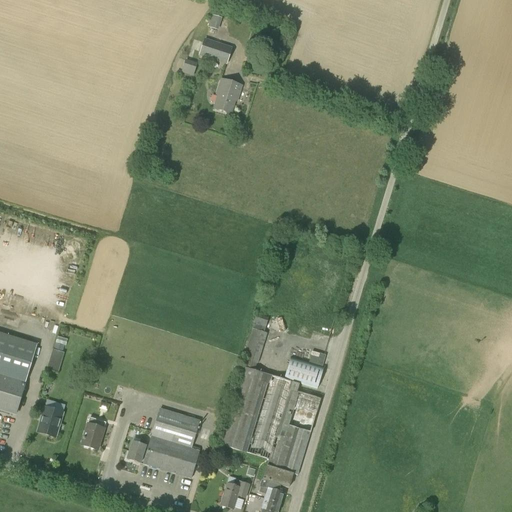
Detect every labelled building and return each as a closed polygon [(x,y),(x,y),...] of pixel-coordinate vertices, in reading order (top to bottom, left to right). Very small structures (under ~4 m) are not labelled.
[(212,14),(210,27),(218,28),(220,16),(212,14)] [(226,66),(232,48),(204,39),(198,56),(226,66)] [(237,102),(242,87),(221,80),(216,96),(218,96),(213,109),(230,115),(235,102),(237,102)] [(257,365),(267,334),(263,333),(266,325),(268,318),(256,315),(241,366),(254,370),(256,364),(257,365)] [(0,411),(15,416),(36,346),(0,334),(0,411)] [(321,367),(325,356),(305,349),(302,361),(321,367)] [(58,373),(64,353),(52,350),(46,369),(58,373)] [(317,389),(323,368),(289,358),(283,380),(317,389)] [(241,368),(218,446),(247,454),(270,377),(241,368)] [(262,482),(264,482),(269,483),(280,486),(289,489),(293,475),(297,476),(320,400),(296,392),(298,385),(293,384),(270,461),(269,461),(262,482)] [(55,439),(62,413),(44,408),(41,419),(43,420),(39,434),(55,439)] [(190,479),(199,450),(191,447),(199,423),(159,411),(143,464),(190,479)] [(97,452),(104,430),(93,426),(95,421),(89,419),(81,447),(97,452)] [(3,426),(2,431),(13,434),(14,430),(3,426)] [(145,447),(146,441),(140,440),(138,445),(132,443),(126,460),(140,464),(145,447)] [(255,470),(249,468),(247,475),(253,477),(255,470)] [(172,476),(169,484),(175,486),(178,478),(172,476)] [(260,488),(258,493),(259,493),(265,495),(265,496),(264,500),(270,502),(269,503),(271,503),(270,509),(278,511),(282,496),(283,494),(278,493),(280,486),(269,483),(264,482),(262,482),(261,481),(260,482),(259,487),(260,488)] [(245,499),(249,486),(235,482),(233,487),(226,485),(220,507),(233,511),(237,497),(245,499)] [(277,511),(278,511),(270,509),(271,503),(269,503),(270,502),(264,500),(260,511),(277,511)]
